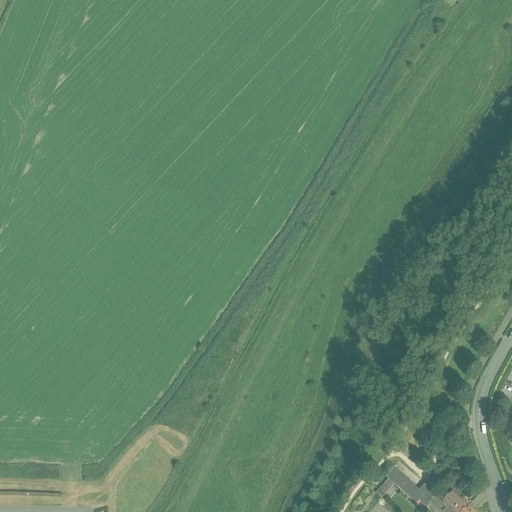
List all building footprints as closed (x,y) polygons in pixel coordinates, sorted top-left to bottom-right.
[(422,509),(428,503),(435,496),(435,495),(424,484),(418,490),(393,467),(388,473),(385,477),(387,479),(394,485),(422,509)] [(441,482),(434,475),(425,484),(432,492),(441,482)] [(381,499),(394,485),(387,479),(375,493),(381,499)] [(452,490),(449,494),(445,490),(439,496),(455,511),(460,511),(467,505),(466,504),(468,502),(463,498),(462,499),(452,490)] [(451,511),(435,496),(428,503),(436,511),(451,511)]
